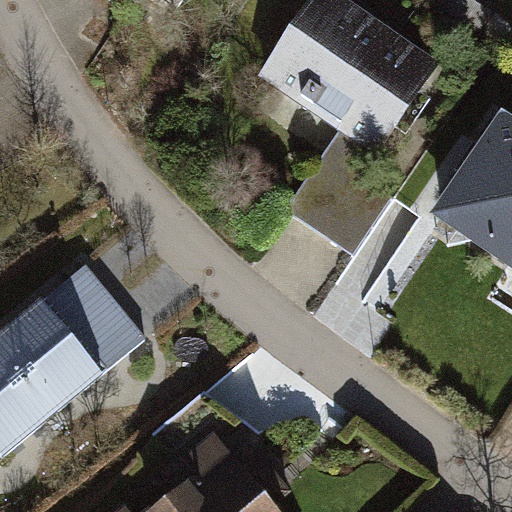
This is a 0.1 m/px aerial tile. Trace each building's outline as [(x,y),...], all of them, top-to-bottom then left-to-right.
[(140,0),(175,23),(190,0),(140,0)] [(281,215),(354,269),(408,196),(365,165),(434,72),(334,0),(297,0),(241,77),(333,144),(281,215)] [(427,222),(511,278),(511,122),(499,114),(427,222)] [(0,332),(0,467),(156,342),(90,260),(0,332)] [(300,511),(228,424),(121,511),(300,511)]
